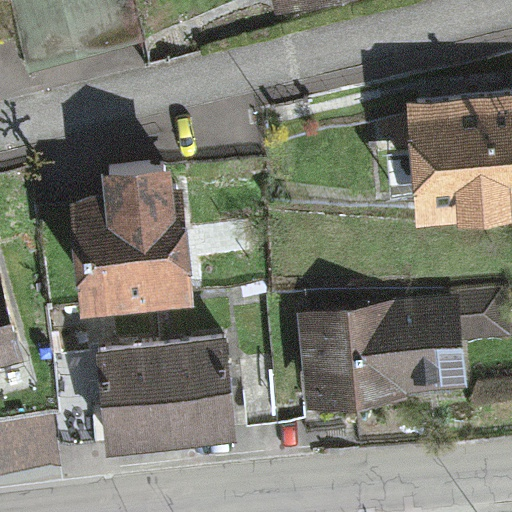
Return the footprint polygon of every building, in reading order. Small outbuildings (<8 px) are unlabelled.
[(142,39),(131,0),(14,0),(32,67),(142,39)] [(511,101),(414,109),(421,201),(511,193),(511,101)] [(117,182),(84,184),(91,275),(184,268),(175,154),(116,159),(117,182)] [(496,294),(303,308),(309,388),(451,378),(448,339),(500,335),(496,294)] [(228,332),(104,343),(112,423),(235,411),(228,332)]
